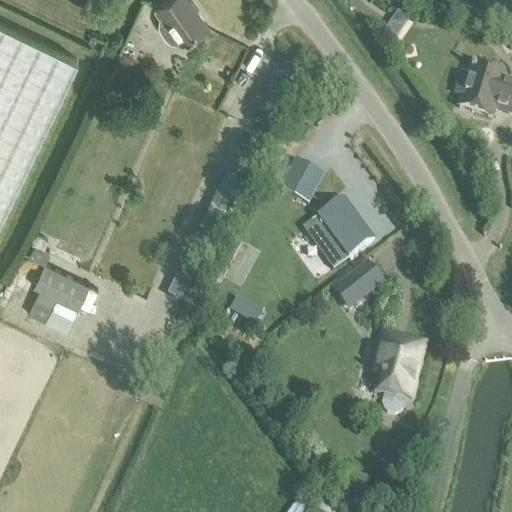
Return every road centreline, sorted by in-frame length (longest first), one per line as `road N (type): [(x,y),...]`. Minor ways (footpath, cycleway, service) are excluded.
road 1 (unclassified): [(498,315),(379,118),(294,0)]
road 2 (unclassified): [(428,511),(466,363),(498,315)]
